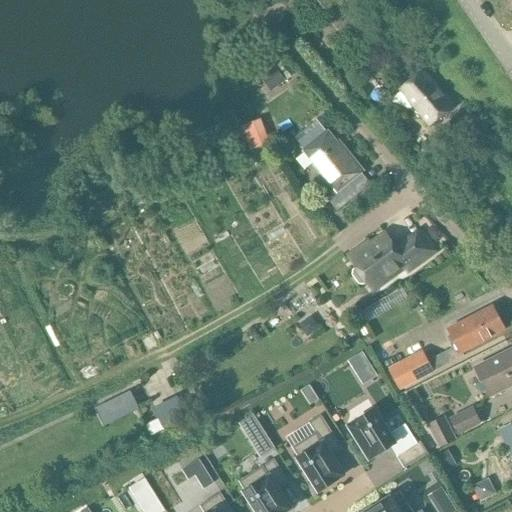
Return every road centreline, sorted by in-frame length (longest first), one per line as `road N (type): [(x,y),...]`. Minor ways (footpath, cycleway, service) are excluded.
road 1 (residential): [(511,292),(246,1)]
road 2 (track): [(0,428),(225,319),(336,247)]
